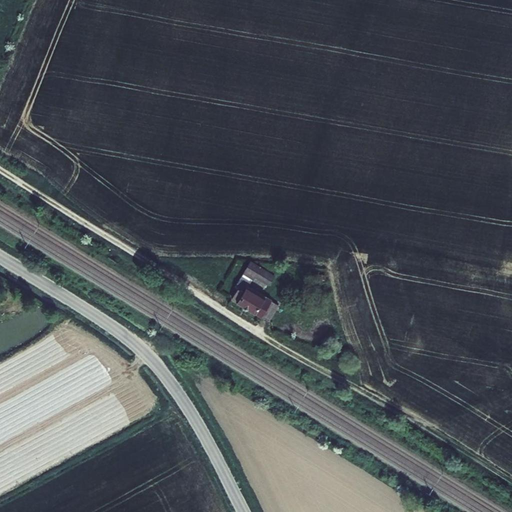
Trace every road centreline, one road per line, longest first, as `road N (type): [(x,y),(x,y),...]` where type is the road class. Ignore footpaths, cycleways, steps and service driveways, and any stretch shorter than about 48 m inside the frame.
road 1 (unclassified): [(243,511),(183,400),(145,354),(0,257)]
road 2 (unclassified): [(0,170),(265,338)]
road 3 (track): [(265,338),(511,481)]
